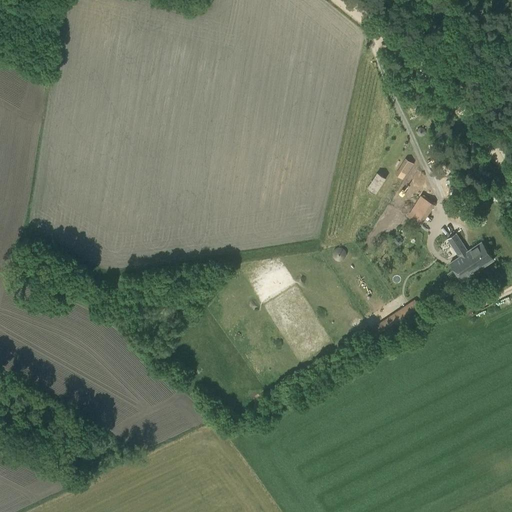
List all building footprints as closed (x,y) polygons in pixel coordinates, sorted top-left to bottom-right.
[(378,171),(368,187),(378,193),(388,177),(378,171)] [(423,225),(435,202),(420,194),(408,218),(423,225)] [(481,242),(468,251),(457,234),(447,239),(459,257),(450,263),(462,281),(494,260),(481,242)] [(340,261),(341,261),(342,260),(343,260),(344,259),(345,258),(345,257),(346,257),(346,256),(346,255),(346,254),(346,253),(346,252),(346,251),(345,250),(345,249),(344,249),(344,248),(343,248),(343,247),(342,247),(341,247),(340,247),(339,247),(338,247),(337,247),(336,247),(335,248),(334,249),(333,250),(333,251),(332,251),(332,252),(332,253),(332,254),(332,255),(332,256),(333,257),(333,258),(334,258),(334,259),(335,259),(335,260),(336,260),(337,260),(337,261),(338,261),(339,261),(340,261)] [(383,334),(419,310),(413,301),(389,316),(391,319),(378,327),(383,334)]
